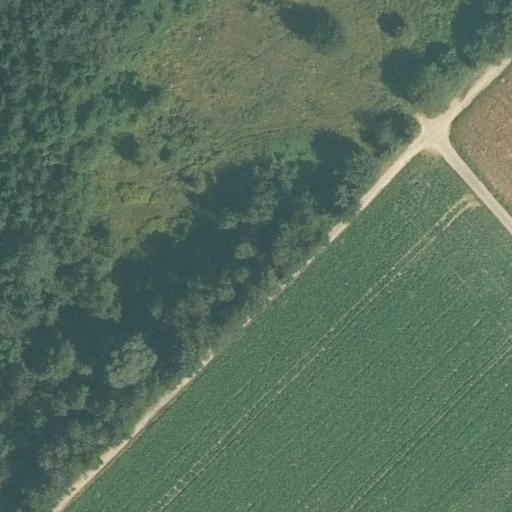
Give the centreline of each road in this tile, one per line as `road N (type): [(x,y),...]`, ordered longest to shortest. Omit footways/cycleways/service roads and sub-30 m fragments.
road 1 (track): [(428,130),(53,511)]
road 2 (track): [(428,130),(511,234)]
